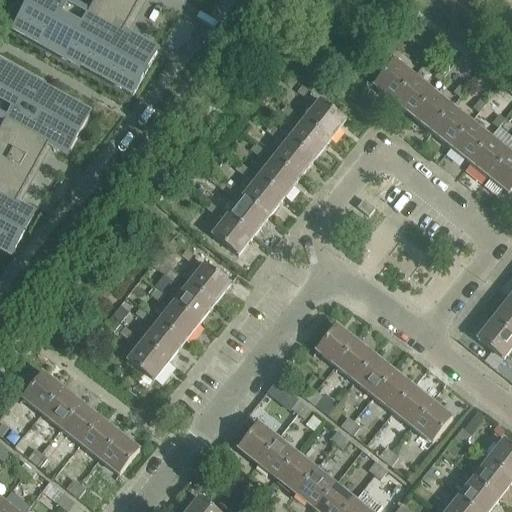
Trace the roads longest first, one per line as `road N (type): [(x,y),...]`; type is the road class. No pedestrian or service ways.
road 1 (residential): [(0,328),(266,0)]
road 2 (residential): [(331,271),(316,237),(382,152),(497,244),(423,345)]
road 3 (residential): [(139,511),(331,271)]
